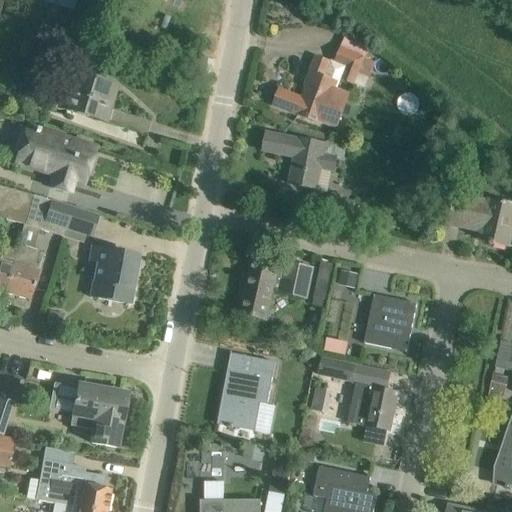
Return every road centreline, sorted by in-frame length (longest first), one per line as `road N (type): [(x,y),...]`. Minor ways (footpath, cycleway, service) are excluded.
road 1 (residential): [(455,272),(201,214)]
road 2 (residential): [(403,511),(455,272)]
road 3 (tertiary): [(201,214),(241,0)]
road 4 (residential): [(0,340),(171,375)]
road 5 (tertiary): [(171,375),(201,214)]
road 6 (tertiary): [(146,511),(171,375)]
